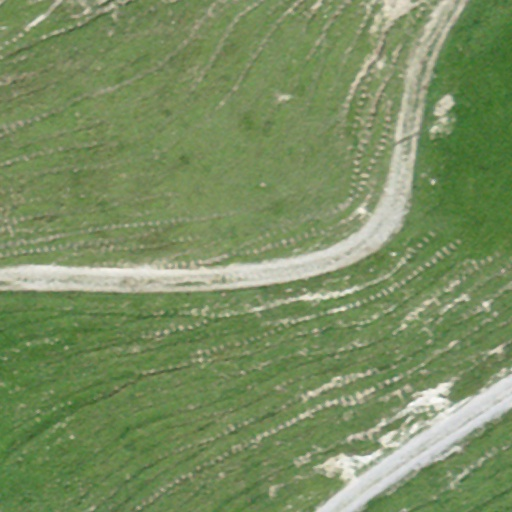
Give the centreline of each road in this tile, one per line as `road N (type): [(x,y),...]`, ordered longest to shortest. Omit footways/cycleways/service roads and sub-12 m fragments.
road 1 (track): [(472,0),(429,45),(374,247),(0,292)]
road 2 (track): [(337,511),(511,384)]
